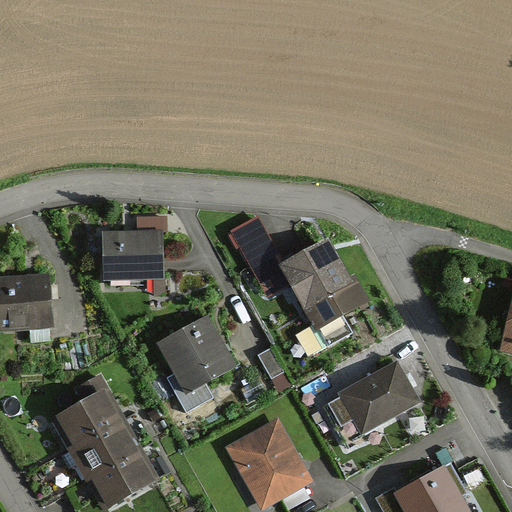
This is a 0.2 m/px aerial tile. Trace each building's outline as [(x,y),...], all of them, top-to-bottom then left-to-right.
[(257,218),(230,233),(268,300),(289,288),(315,336),(371,305),(355,277),(351,279),(330,241),(284,266),(257,218)] [(164,234),(102,235),(103,285),(165,284),(164,234)] [(0,335),(46,334),(44,278),(0,280),(0,335)] [(511,295),(497,354),(511,358),(511,295)] [(237,373),(209,320),(156,347),(183,401),(237,373)] [(397,362),(337,396),(362,440),(422,406),(397,362)] [(123,422),(106,391),(55,419),(72,449),(123,422)] [(140,452),(123,422),(72,449),(89,480),(140,452)] [(275,426),(232,450),(264,507),(307,483),(275,426)] [(157,483),(140,452),(89,480),(106,511),(157,483)] [(467,511),(445,471),(393,498),(400,511),(467,511)]
